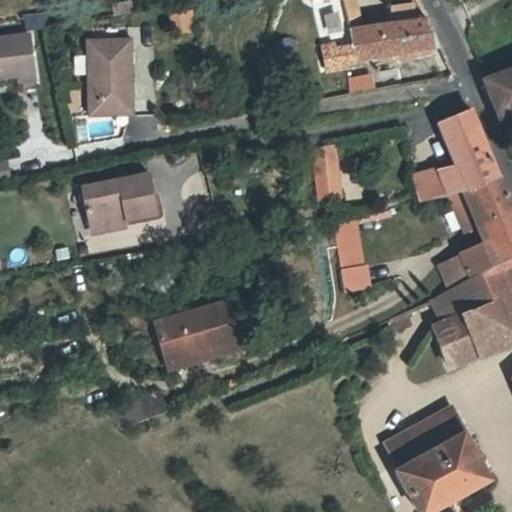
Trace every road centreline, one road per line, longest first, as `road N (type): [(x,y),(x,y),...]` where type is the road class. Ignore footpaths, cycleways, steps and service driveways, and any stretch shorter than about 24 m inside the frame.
road 1 (unknown): [(511,199),(479,234),(406,286),(328,331),(241,367)]
road 2 (residential): [(424,0),(511,169)]
